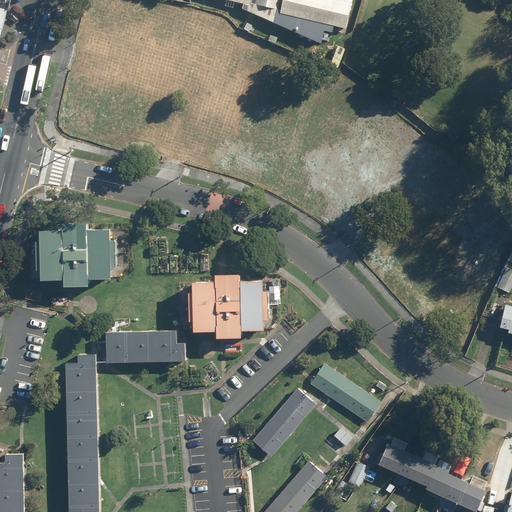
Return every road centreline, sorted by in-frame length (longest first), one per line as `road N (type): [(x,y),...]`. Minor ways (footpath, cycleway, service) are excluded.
road 1 (residential): [(8,158),(256,223),(316,261),(421,363),(511,406)]
road 2 (secondary): [(8,158),(47,0)]
